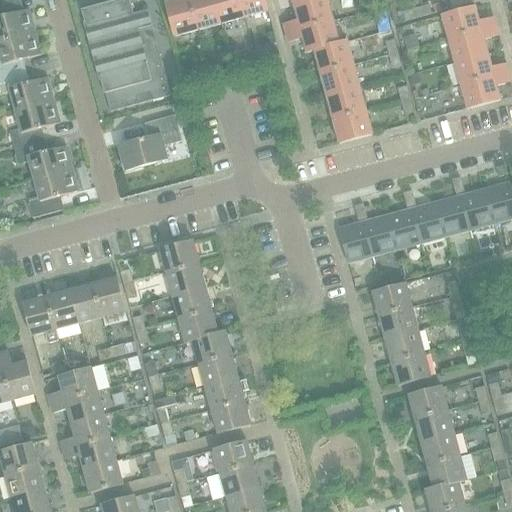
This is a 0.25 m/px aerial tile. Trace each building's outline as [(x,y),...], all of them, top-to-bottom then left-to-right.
[(112,112),(172,95),(152,22),(149,23),(146,12),(141,14),(134,16),(130,0),(116,0),(82,10),(105,93),(106,93),(112,112)] [(199,30),(190,0),(179,0),(166,4),(175,37),(199,30)] [(215,0),(190,0),(199,30),(222,24),(215,0)] [(239,0),(215,0),(222,24),(245,18),(239,0)] [(265,0),(239,0),(245,18),(269,11),(265,0)] [(284,25),(286,34),(334,21),(327,0),(321,0),(294,7),(298,21),(284,25)] [(464,0),(450,0),(452,8),(466,5),(464,0)] [(0,41),(35,32),(29,9),(11,14),(7,1),(0,2),(0,41)] [(430,5),(416,8),(419,17),(432,14),(430,5)] [(443,16),(449,40),(497,27),(495,18),(480,22),(476,7),(443,16)] [(416,8),(404,12),(406,21),(419,17),(416,8)] [(334,21),(286,34),(289,43),(303,39),(307,54),(315,52),(314,51),(340,44),(340,43),(334,21)] [(497,27),(449,40),(455,62),(489,54),(485,39),(499,36),(497,27)] [(0,79),(26,72),(23,60),(42,55),(35,32),(0,41),(0,54),(1,59),(0,59),(0,79)] [(395,40),(386,42),(389,55),(398,52),(395,40)] [(314,51),(315,52),(321,74),(354,65),(347,41),(340,43),(340,44),(314,51)] [(267,49),(255,52),(257,61),(269,58),(267,49)] [(255,52),(241,56),(243,65),(257,61),(255,52)] [(402,66),(398,52),(389,55),(393,68),(402,66)] [(489,54),(455,62),(461,85),(509,72),(507,64),(492,68),(489,54)] [(220,61),(208,65),(211,73),(223,70),(220,61)] [(208,65),(195,68),(197,77),(211,73),(208,65)] [(354,65),(321,74),(327,97),(360,88),(354,65)] [(26,72),(0,79),(0,95),(11,93),(16,112),(54,101),(48,78),(29,83),(26,72)] [(509,72),(461,85),(467,109),(501,100),(497,86),(511,82),(509,72)] [(407,86),(398,89),(402,102),(411,100),(407,86)] [(360,88),(327,97),(333,120),(366,111),(360,88)] [(414,112),(411,100),(402,102),(405,115),(414,112)] [(9,131),(14,147),(45,139),(42,128),(60,123),(54,101),(16,112),(20,128),(9,131)] [(366,111),(333,120),(340,144),(373,135),(366,111)] [(119,146),(126,171),(168,159),(164,146),(182,141),(175,115),(145,123),(149,138),(119,146)] [(45,139),(14,147),(18,164),(29,161),(34,179),(73,169),(67,146),(48,151),(45,139)] [(508,174),(505,165),(496,168),(499,177),(508,174)] [(73,169),(34,179),(39,197),(28,200),(33,218),(64,210),(60,196),(79,191),(73,169)] [(456,181),(451,182),(453,190),(462,188),(460,179),(456,181)] [(511,193),(509,184),(484,191),(494,226),(511,220),(511,193)] [(462,188),(454,190),(456,199),(460,198),(470,232),(494,226),(484,191),(465,196),(462,188)] [(407,194),(403,195),(405,204),(414,201),(412,193),(407,194)] [(456,199),(436,204),(445,239),(470,232),(460,198),(456,199)] [(407,212),(388,217),(397,252),(421,245),(412,211),(416,210),(414,201),(405,204),(407,212)] [(416,210),(412,211),(421,245),(429,243),(445,239),(436,204),(416,210)] [(359,207),(354,208),(356,217),(365,214),(363,206),(359,207)] [(365,214),(356,217),(359,225),(364,224),(373,258),(397,252),(388,217),(368,223),(365,214)] [(359,225),(339,231),(344,250),(348,265),(373,258),(364,224),(359,225)] [(160,250),(167,273),(200,264),(194,241),(160,250)] [(200,264),(167,273),(173,296),(206,288),(200,264)] [(121,272),(124,285),(133,282),(130,269),(121,272)] [(117,278),(93,284),(103,317),(126,311),(117,278)] [(446,284),(450,297),(459,294),(455,281),(446,284)] [(133,282),(124,285),(128,298),(137,295),(133,282)] [(93,284),(70,290),(79,323),(103,317),(93,284)] [(373,293),(379,317),(412,308),(406,284),(373,293)] [(206,288),(173,296),(179,320),(212,311),(206,288)] [(70,290),(48,296),(56,330),(79,323),(70,290)] [(459,294),(450,297),(453,309),(462,307),(459,294)] [(56,330),(48,296),(24,303),(33,336),(56,330)] [(412,308),(379,317),(385,340),(419,331),(412,308)] [(212,311),(179,320),(185,344),(193,341),(218,334),(218,333),(212,311)] [(133,318),(137,331),(145,329),(142,316),(133,318)] [(459,330),(463,343),(471,341),(468,328),(459,330)] [(145,329),(137,331),(143,354),(152,352),(157,350),(154,340),(149,341),(145,329)] [(193,341),(199,364),(232,355),(226,331),(218,333),(218,334),(193,341)] [(419,331),(385,340),(392,363),(425,354),(419,331)] [(471,341),(463,343),(466,356),(475,354),(471,341)] [(124,344),(111,348),(113,357),(126,353),(124,344)] [(113,357),(111,348),(98,351),(100,360),(113,357)] [(8,351),(0,352),(0,357),(12,401),(35,395),(26,361),(12,365),(8,351)] [(152,352),(143,354),(149,377),(158,375),(152,352)] [(425,354),(392,363),(398,387),(431,378),(425,354)] [(232,355),(199,364),(205,387),(239,378),(232,355)] [(0,404),(12,401),(0,357),(0,404)] [(77,357),(65,361),(67,369),(80,366),(77,357)] [(67,369),(65,361),(52,364),(54,373),(67,369)] [(48,396),(50,404),(98,391),(92,367),(59,377),(63,392),(48,396)] [(499,372),(486,376),(488,385),(501,381),(499,372)] [(158,375),(149,377),(152,390),(161,388),(158,375)] [(239,378),(205,387),(211,410),(245,401),(239,378)] [(489,385),(492,398),(501,396),(498,383),(489,385)] [(475,389),(479,402),(488,399),(484,386),(475,389)] [(409,395),(415,419),(448,411),(442,387),(409,395)] [(98,391),(50,404),(53,413),(67,409),(71,424),(105,414),(98,391)] [(501,396),(492,398),(496,411),(505,409),(501,396)] [(488,399),(479,402),(482,415),(491,412),(488,399)] [(245,401),(211,410),(218,434),(251,425),(245,401)] [(158,411),(161,424),(170,421),(167,408),(158,411)] [(448,411),(415,419),(421,442),(454,434),(448,411)] [(61,442),(63,451),(111,437),(105,414),(71,424),(75,438),(61,442)] [(170,421),(161,424),(165,437),(174,434),(170,421)] [(501,432),(505,444),(511,442),(511,435),(510,429),(501,432)] [(488,435),(491,448),(500,446),(497,433),(488,435)] [(454,434),(421,442),(428,465),(460,457),(454,434)] [(111,437),(63,451),(65,459),(80,456),(84,470),(117,461),(111,437)] [(214,450),(220,474),(253,465),(247,441),(214,450)] [(0,451),(0,456),(5,476),(39,467),(32,443),(0,451)] [(500,446),(491,448),(495,461),(504,459),(500,446)] [(460,457),(428,465),(434,488),(434,489),(459,482),(467,480),(460,457)] [(117,461),(84,470),(90,494),(124,484),(117,461)] [(151,477),(160,474),(157,461),(147,463),(151,477)] [(253,465),(220,474),(227,497),(260,488),(253,465)] [(39,467),(5,476),(11,499),(45,490),(39,467)] [(174,472),(178,485),(187,482),(183,469),(174,472)] [(500,481),(504,494),(511,492),(511,489),(509,479),(500,481)] [(187,482),(178,485),(181,498),(190,495),(187,482)] [(426,490),(431,511),(438,511),(465,505),(459,482),(434,489),(434,488),(426,490)] [(260,488),(227,497),(230,511),(262,511),(266,511),(260,488)] [(50,511),(45,490),(11,499),(14,511),(50,511)] [(102,505),(103,511),(139,511),(135,496),(102,505)] [(167,498),(170,511),(179,509),(176,496),(167,498)]
